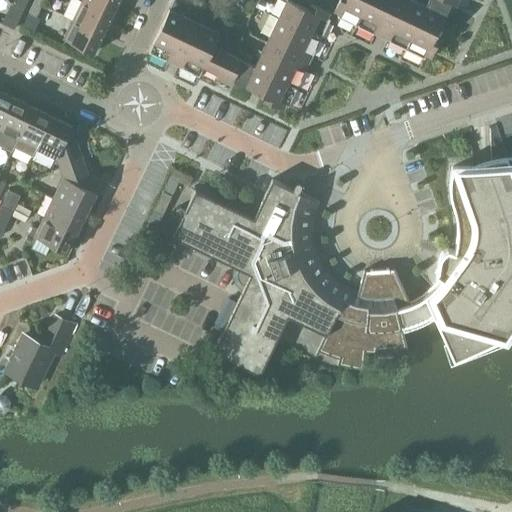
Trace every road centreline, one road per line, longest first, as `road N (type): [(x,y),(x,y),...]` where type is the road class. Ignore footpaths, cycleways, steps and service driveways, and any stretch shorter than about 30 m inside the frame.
road 1 (residential): [(141,103),(185,109),(292,161),(331,165),(511,101)]
road 2 (residential): [(0,309),(82,277),(145,141),(141,103)]
road 3 (residential): [(141,103),(90,113),(0,68)]
